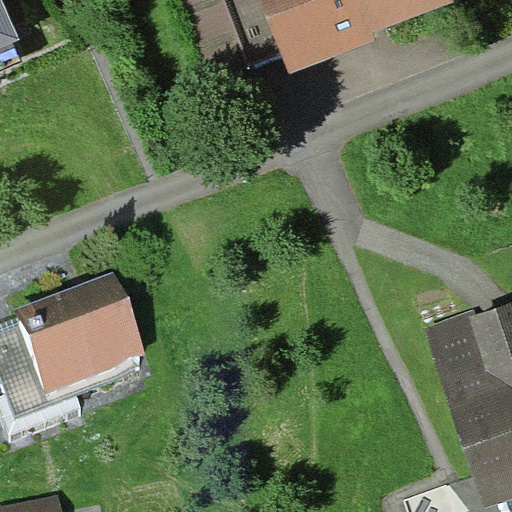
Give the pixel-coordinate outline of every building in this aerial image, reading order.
[(220,0),(245,65),(362,20),(354,0),(220,0)] [(354,0),(362,20),(416,0),(354,0)] [(0,42),(14,37),(0,5),(0,42)] [(511,304),(425,335),(476,482),(511,469),(511,304)] [(135,375),(109,305),(0,345),(0,400),(3,407),(0,407),(0,434),(5,447),(76,421),(68,400),(135,375)]
